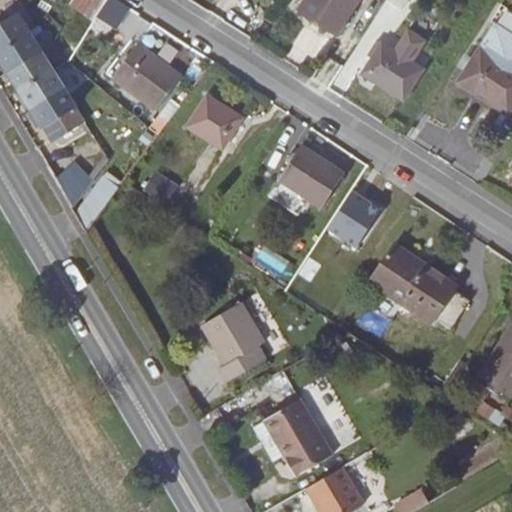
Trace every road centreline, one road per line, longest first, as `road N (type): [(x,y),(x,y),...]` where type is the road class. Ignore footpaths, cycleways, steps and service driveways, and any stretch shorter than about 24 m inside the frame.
road 1 (residential): [(149,0),(511,230)]
road 2 (primary): [(0,168),(199,511)]
